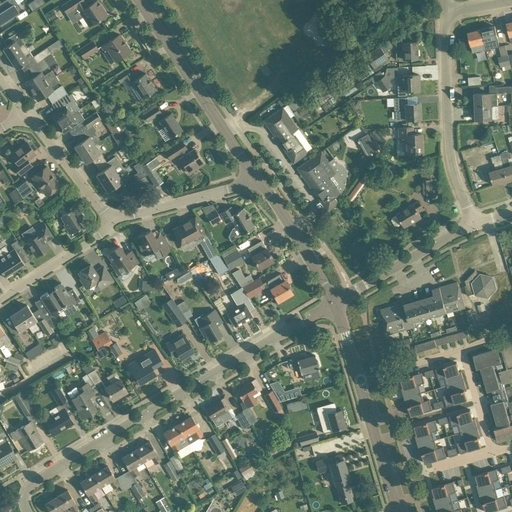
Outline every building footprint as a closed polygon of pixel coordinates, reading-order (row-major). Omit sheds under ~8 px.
[(0,0),(0,24),(19,12),(18,11),(21,9),(15,0),(3,0),(1,2),(0,0)] [(42,0),(34,0),(28,4),(32,10),(44,2),(42,0)] [(84,0),(70,0),(62,6),(67,14),(77,8),(82,16),(80,17),(85,25),(88,26),(89,26),(107,15),(97,0),(96,0),(88,6),(84,0)] [(17,32),(21,38),(34,30),(30,23),(17,32)] [(481,29),(485,43),(486,50),(499,47),(498,40),(495,26),(481,29)] [(485,43),(481,29),(468,32),(471,46),(473,53),(479,51),(486,50),(485,43)] [(17,32),(10,37),(13,42),(3,48),(7,54),(5,55),(8,60),(27,47),(24,43),(21,38),(17,32)] [(101,46),(105,51),(110,48),(117,60),(112,63),(131,51),(119,34),(107,42),(106,42),(101,46)] [(79,50),(84,58),(98,49),(93,41),(79,50)] [(402,43),(396,44),(397,59),(417,58),(416,42),(402,42),(402,43)] [(379,46),(365,55),(374,70),(388,60),(379,46)] [(24,64),(27,69),(35,64),(28,53),(30,52),(27,47),(8,60),(11,65),(13,63),(17,69),(24,64)] [(44,58),(51,54),(52,53),(48,47),(33,56),(37,63),(39,61),(44,58)] [(504,67),(505,71),(511,69),(508,56),(498,59),(501,68),(504,67)] [(44,58),(39,61),(44,70),(49,66),(44,58)] [(127,69),(116,76),(120,82),(122,81),(127,90),(133,86),(142,99),(156,90),(145,73),(133,81),(130,76),(131,75),(127,69)] [(41,72),(25,82),(31,92),(55,76),(52,70),(44,76),(41,72)] [(380,71),(370,78),(373,83),(376,81),(383,76),(381,73),(380,71)] [(418,74),(397,76),(398,96),(406,96),(406,90),(419,90),(418,74)] [(383,76),(376,81),(382,91),(391,85),(388,81),(385,75),(383,76)] [(55,76),(31,92),(38,101),(54,90),(51,87),(59,81),(55,76)] [(468,77),(469,85),(481,84),(480,76),(468,77)] [(85,82),(80,85),(85,92),(89,89),(85,82)] [(62,85),(57,88),(62,96),(67,93),(62,85)] [(511,93),(511,92),(511,85),(493,87),(493,93),(511,93)] [(67,93),(53,103),(58,110),(50,115),(57,124),(79,109),(75,102),(76,101),(71,93),(69,95),(67,93)] [(491,93),(475,94),(475,107),(498,106),(497,94),(491,95),(491,93)] [(97,97),(91,101),(95,108),(101,104),(97,97)] [(407,97),(393,98),(394,111),(395,111),(395,119),(406,119),(421,119),(420,103),(407,104),(407,97)] [(112,101),(103,107),(109,115),(117,110),(112,101)] [(141,111),(148,121),(161,112),(155,103),(141,111)] [(299,112),(301,115),(312,109),(309,105),(299,112)] [(498,106),(475,107),(476,119),(499,118),(498,106)] [(282,108),(264,121),(277,138),(278,137),(283,143),(281,144),(293,162),(307,152),(306,151),(311,148),(282,108)] [(78,110),(57,124),(63,133),(71,128),(81,121),(86,128),(100,119),(96,113),(84,120),(78,111),(79,111),(78,110)] [(159,121),(170,137),(182,130),(171,113),(162,119),(159,121)] [(80,154),(95,144),(100,141),(95,133),(95,130),(92,125),(83,131),(87,137),(74,146),(80,154)] [(407,152),(404,152),(404,153),(422,152),(421,134),(413,134),(412,126),(398,127),(399,142),(406,142),(407,152)] [(375,129),(370,134),(375,140),(381,135),(375,129)] [(165,151),(171,160),(178,156),(184,164),(189,173),(204,163),(194,149),(189,152),(186,149),(187,148),(181,140),(165,151)] [(369,151),(365,154),(369,161),(376,151),(370,140),(365,143),(369,151)] [(18,163),(14,166),(20,174),(32,165),(28,160),(36,154),(26,142),(10,154),(18,163)] [(95,144),(80,154),(86,163),(101,153),(95,144)] [(120,149),(118,151),(121,156),(131,149),(127,144),(120,149)] [(312,189),(323,181),(324,177),(326,176),(325,174),(333,169),(321,152),(298,168),(301,172),(300,176),(304,177),(312,189)] [(508,152),(499,154),(508,181),(511,179),(511,164),(511,165),(508,152)] [(508,181),(499,154),(491,157),(493,163),(494,162),(496,170),(489,172),(494,185),(508,181)] [(96,174),(102,183),(124,168),(115,155),(108,160),(111,164),(96,174)] [(150,161),(143,166),(149,175),(155,171),(150,161)] [(32,177),(47,196),(59,186),(54,178),(55,177),(47,166),(32,177)] [(143,169),(134,175),(138,181),(147,175),(143,169)] [(323,181),(312,189),(314,188),(322,200),(321,201),(327,210),(336,204),(338,202),(334,197),(344,190),(338,183),(339,183),(341,176),(337,171),(335,172),(333,169),(325,174),(326,176),(324,177),(323,181)] [(117,173),(102,183),(108,192),(128,178),(123,170),(118,174),(117,173)] [(422,174),(422,179),(423,194),(432,193),(431,173),(422,174)] [(347,196),(351,200),(368,177),(363,174),(347,196)] [(23,177),(15,183),(15,184),(20,189),(28,183),(23,177)] [(126,188),(117,194),(120,200),(129,194),(126,188)] [(60,194),(64,199),(69,195),(65,190),(60,194)] [(17,192),(10,196),(15,203),(21,198),(17,192)] [(398,214),(392,217),(392,220),(395,225),(398,226),(403,223),(405,226),(421,216),(419,212),(424,209),(419,201),(397,214),(398,214)] [(27,206),(25,203),(22,203),(19,205),(18,208),(20,211),(24,212),(27,210),(27,206)] [(64,224),(70,234),(82,226),(78,219),(83,216),(75,204),(70,207),(71,210),(61,216),(65,223),(64,224)] [(201,207),(210,223),(220,217),(212,204),(201,207)] [(228,236),(231,241),(254,227),(250,219),(251,219),(247,213),(246,213),(243,207),(234,212),(231,206),(220,212),(225,221),(226,223),(232,219),(236,226),(232,228),(228,236)] [(197,216),(173,229),(181,244),(195,237),(198,242),(199,241),(209,259),(209,258),(217,254),(197,216)] [(31,236),(33,238),(27,242),(36,256),(50,247),(46,242),(53,237),(45,223),(34,230),(36,233),(31,236)] [(145,254),(154,249),(159,257),(170,251),(160,231),(153,235),(150,230),(136,238),(145,254)] [(5,245),(0,248),(15,270),(24,264),(19,255),(25,252),(17,240),(11,244),(14,249),(9,252),(5,245)] [(252,256),(259,269),(273,260),(266,248),(261,240),(254,245),(255,246),(249,250),(252,256)] [(113,262),(111,263),(119,274),(138,262),(131,251),(125,255),(119,246),(107,253),(113,262)] [(235,246),(221,254),(229,268),(243,260),(235,246)] [(0,268),(5,276),(15,270),(0,248),(0,268)] [(217,254),(209,258),(210,259),(212,262),(220,258),(217,254)] [(80,278),(86,286),(86,288),(93,283),(95,285),(97,283),(101,288),(113,281),(104,266),(95,272),(90,264),(78,272),(82,277),(80,278)] [(239,269),(232,273),(241,286),(253,280),(250,275),(244,278),(239,269)] [(475,270),(465,281),(468,290),(466,290),(467,295),(469,295),(470,300),(476,299),(474,293),(487,297),(496,288),(492,277),(481,274),(480,274),(475,270)] [(189,271),(183,274),(182,275),(185,280),(192,276),(189,271)] [(273,293),(278,301),(292,293),(281,273),(266,281),(271,289),(270,289),(273,293)] [(259,277),(242,286),(248,297),(265,288),(263,283),(259,277)] [(458,282),(445,285),(452,310),(465,307),(458,282)] [(55,289),(52,291),(63,309),(73,302),(75,304),(80,300),(73,289),(67,292),(61,283),(54,287),(55,289)] [(432,289),(434,295),(439,312),(446,310),(447,312),(452,310),(445,285),(432,289)] [(231,311),(227,313),(230,317),(228,318),(232,325),(233,325),(234,324),(234,325),(235,326),(253,316),(250,311),(255,308),(248,297),(242,286),(230,293),(237,306),(238,307),(231,311)] [(47,306),(40,311),(45,318),(46,320),(63,309),(52,291),(49,294),(47,292),(40,296),(47,306)] [(434,295),(419,300),(424,317),(439,312),(434,295)] [(123,296),(118,299),(121,304),(126,301),(123,296)] [(171,297),(161,304),(177,326),(187,319),(171,297)] [(405,304),(411,327),(415,326),(413,320),(424,317),(419,300),(405,304)] [(404,302),(393,306),(400,331),(411,327),(405,304),(404,302)] [(18,310),(28,326),(32,332),(38,328),(34,322),(37,320),(27,305),(18,310)] [(400,331),(393,306),(381,309),(381,312),(388,334),(400,331)] [(206,334),(210,341),(222,334),(216,325),(222,322),(217,313),(214,309),(203,316),(202,315),(195,320),(204,335),(206,334)] [(466,310),(470,326),(475,324),(471,309),(466,310)] [(19,331),(28,326),(18,310),(10,316),(19,331)] [(45,318),(38,322),(46,335),(53,331),(46,320),(45,318)] [(0,346),(4,344),(7,348),(12,344),(0,325),(0,346)] [(415,345),(417,352),(436,346),(436,345),(469,336),(467,330),(415,345)] [(104,331),(98,335),(105,346),(111,343),(104,331)] [(179,355),(181,359),(194,351),(188,340),(187,340),(184,334),(166,345),(173,358),(179,355)] [(98,335),(91,339),(97,349),(95,351),(99,358),(108,353),(104,347),(105,346),(98,335)] [(479,358),(475,359),(477,368),(481,366),(488,391),(492,390),(497,406),(493,407),(498,427),(495,428),(497,436),(501,435),(503,439),(511,436),(511,400),(509,402),(507,396),(511,394),(511,390),(511,386),(505,388),(503,382),(511,379),(511,344),(510,345),(509,341),(500,343),(502,348),(498,349),(498,348),(478,354),(479,358)] [(116,342),(109,346),(115,356),(122,352),(116,342)] [(162,362),(154,349),(128,365),(140,383),(156,374),(152,368),(162,362)] [(31,351),(26,354),(29,360),(34,357),(31,351)] [(7,359),(19,364),(21,360),(13,357),(9,355),(7,359)] [(289,370),(299,367),(301,373),(319,368),(315,355),(305,358),(304,355),(286,360),(289,370)] [(457,362),(436,368),(437,372),(439,379),(445,377),(447,385),(464,380),(461,371),(459,371),(457,362)] [(5,366),(16,371),(18,367),(6,363),(5,366)] [(90,365),(84,368),(88,373),(95,383),(100,380),(90,365)] [(105,387),(112,400),(127,391),(120,379),(119,379),(115,371),(107,376),(111,384),(105,387)] [(422,372),(400,378),(403,387),(401,388),(404,398),(421,393),(418,384),(425,383),(422,372)] [(76,387),(67,392),(82,417),(96,409),(88,397),(94,394),(93,393),(97,391),(93,384),(95,383),(88,373),(81,377),(85,384),(78,389),(76,387)] [(236,390),(247,407),(256,401),(252,394),(261,389),(255,378),(236,390)] [(449,393),(443,395),(446,406),(467,400),(465,391),(467,390),(464,380),(447,385),(449,393)] [(277,381),(269,384),(279,401),(287,399),(283,391),(277,381)] [(49,391),(57,404),(65,399),(57,386),(49,391)] [(271,390),(263,394),(273,412),(274,411),(277,417),(284,413),(271,390)] [(13,396),(25,416),(32,411),(20,392),(13,396)] [(421,393),(404,398),(407,407),(409,407),(411,416),(432,410),(429,399),(423,401),(421,393)] [(224,397),(205,408),(216,426),(232,416),(234,420),(237,418),(245,432),(251,428),(248,425),(251,423),(242,409),(234,414),(224,397)] [(317,406),(316,407),(323,433),(346,426),(341,409),(337,410),(336,409),(335,409),(334,403),(318,407),(317,406)] [(44,420),(53,435),(73,423),(64,408),(44,420)] [(461,412),(449,415),(452,426),(458,424),(461,432),(478,427),(475,418),(473,418),(470,409),(461,412)] [(191,416),(177,424),(189,444),(203,436),(198,428),(191,416)] [(435,419),(414,425),(417,435),(415,435),(418,445),(434,440),(432,431),(438,430),(435,419)] [(31,421),(10,433),(14,440),(20,436),(28,450),(43,441),(31,421)] [(189,444),(177,424),(163,432),(171,445),(175,452),(189,444)] [(463,441),(457,442),(460,453),(471,449),(481,447),(478,438),(480,437),(480,436),(478,427),(461,432),(463,441)] [(292,439),(294,447),(318,440),(316,432),(292,439)] [(207,438),(217,454),(224,450),(214,434),(207,438)] [(221,440),(231,458),(236,455),(225,437),(221,440)] [(0,441),(0,466),(16,457),(5,438),(0,441)] [(434,440),(418,445),(420,454),(422,454),(425,463),(446,457),(443,446),(437,448),(434,440)] [(150,441),(136,449),(143,462),(151,457),(156,464),(161,461),(156,454),(157,453),(150,441)] [(143,462),(136,449),(122,458),(129,470),(130,470),(134,477),(140,474),(135,466),(143,462)] [(352,500),(347,481),(349,481),(343,459),(341,454),(332,457),(316,462),(319,472),(331,469),(336,485),(342,503),(343,503),(352,500)] [(169,458),(177,471),(182,467),(175,455),(169,458)] [(162,464),(172,481),(179,477),(169,460),(162,464)] [(238,468),(243,476),(253,469),(249,462),(238,468)] [(108,465),(94,474),(101,486),(109,482),(113,489),(119,486),(115,478),(108,465)] [(496,469),(475,475),(478,484),(476,484),(479,494),(496,489),(493,481),(499,479),(496,469)] [(101,486),(94,474),(80,482),(87,495),(88,494),(91,499),(96,497),(93,491),(101,486)] [(230,487),(235,495),(246,489),(242,480),(230,487)] [(129,486),(138,499),(145,494),(137,481),(129,486)] [(453,481),(432,487),(435,496),(433,497),(435,506),(452,502),(450,493),(456,492),(453,481)] [(67,489),(56,496),(63,508),(69,504),(73,511),(78,509),(74,501),(67,489)] [(496,489),(479,494),(482,504),(483,503),(486,511),(507,506),(504,496),(498,497),(496,489)] [(63,508),(56,496),(45,503),(50,511),(58,511),(63,508)] [(157,505),(160,511),(166,511),(171,510),(166,501),(157,505)] [(105,511),(99,502),(89,509),(90,511),(105,511)] [(452,502),(435,506),(436,511),(462,511),(461,508),(455,510),(452,502)]
